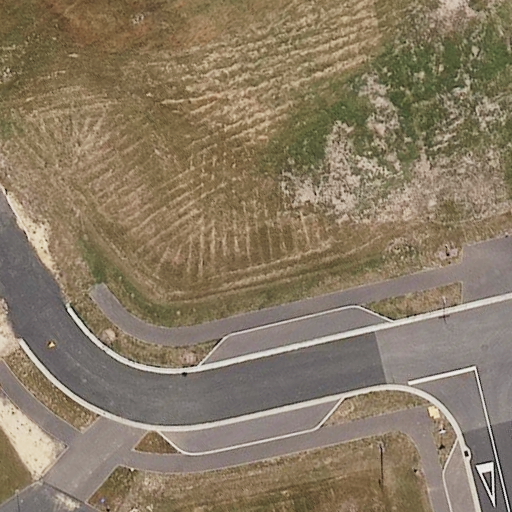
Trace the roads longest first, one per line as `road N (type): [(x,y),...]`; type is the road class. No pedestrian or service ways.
road 1 (residential): [(42,323),(84,367),(156,398),(465,341)]
road 2 (residential): [(465,341),(508,511)]
